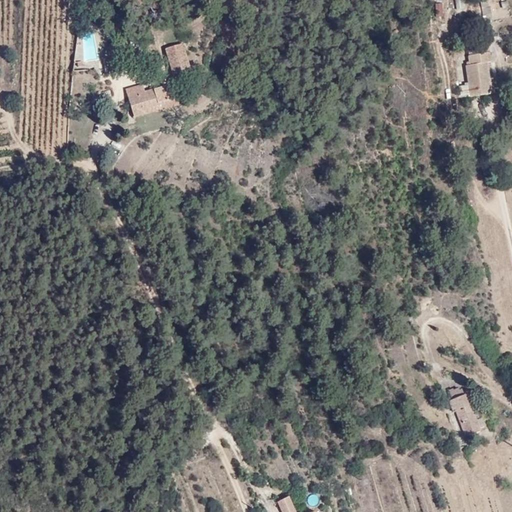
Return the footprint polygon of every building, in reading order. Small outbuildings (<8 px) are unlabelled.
[(495,17),(493,7),(491,7),(489,0),(480,0),(482,7),(479,8),(481,20),(495,17)] [(98,56),(111,48),(111,37),(109,36),(95,50),(98,56)] [(163,46),(170,73),(164,75),(166,81),(168,80),(169,82),(175,80),(177,76),(176,74),(188,70),(179,41),(163,46)] [(490,70),(488,57),(492,56),(490,45),(465,49),(467,59),(464,59),(470,92),(489,88),(487,71),(490,70)] [(213,46),(208,60),(218,63),(223,49),(213,46)] [(495,87),(492,72),(490,70),(487,71),(489,88),(495,87)] [(169,82),(168,80),(150,86),(142,89),(140,81),(121,88),(131,115),(156,108),(153,101),(172,95),(173,95),(169,82)] [(468,95),(467,82),(459,83),(460,96),(468,95)] [(156,108),(174,102),(172,95),(153,101),(156,108)] [(415,321),(412,307),(396,311),(399,325),(415,321)] [(456,416),(465,441),(479,436),(478,434),(484,432),(481,423),(475,426),(466,400),(463,401),(462,395),(460,396),(459,393),(453,395),(450,396),(452,405),(450,406),(449,408),(453,417),(456,416)] [(315,511),(312,511),(295,511),(289,496),(278,501),(282,511),(315,511)]
